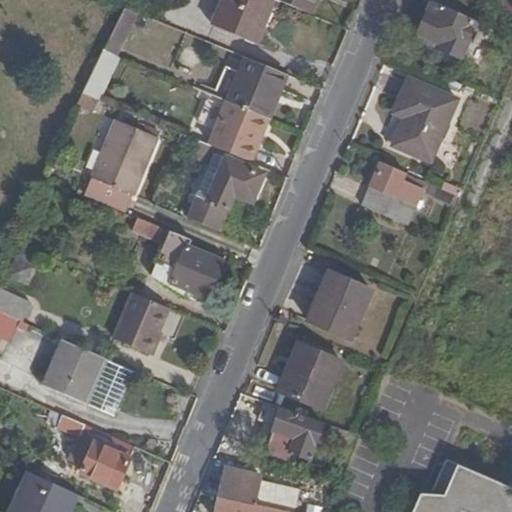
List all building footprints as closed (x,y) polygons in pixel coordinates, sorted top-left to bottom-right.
[(270,0),(222,0),(213,25),(257,44),(264,28),(260,26),(270,0)] [(264,28),(275,1),(271,0),(270,0),(260,26),(264,28)] [(271,0),(275,1),(309,16),(315,0),(271,0)] [(511,0),(500,0),(493,14),(511,22),(511,0)] [(475,24),(432,3),(415,41),(427,55),(455,68),(475,24)] [(97,49),(76,106),(94,112),(115,56),(97,49)] [(266,120),(285,76),(246,60),(228,104),(266,120)] [(431,162),(457,100),(408,79),(387,129),(398,135),(393,145),(431,162)] [(254,149),(266,120),(228,104),(216,133),(254,149)] [(113,122),(81,197),(124,214),(154,140),(113,122)] [(219,157),(221,153),(193,142),(189,153),(203,159),(179,219),(211,232),(227,193),(245,200),(256,173),(219,157)] [(453,196),(381,165),(362,208),(405,226),(420,192),(449,204),(453,196)] [(206,299),(224,257),(137,220),(131,233),(163,247),(151,275),(206,299)] [(350,337),(370,289),(328,272),(308,319),(350,337)] [(146,355),(165,310),(131,295),(112,339),(146,355)] [(0,314),(0,349),(4,351),(12,333),(17,322),(0,314)] [(280,316),(278,322),(285,325),(288,319),(280,316)] [(17,322),(12,333),(22,337),(27,326),(17,322)] [(102,411),(122,367),(63,342),(43,385),(102,411)] [(310,406),(327,358),(285,344),(268,391),(310,406)] [(399,383),(396,395),(417,401),(421,390),(399,383)] [(407,404),(375,407),(377,421),(408,418),(407,404)] [(322,423),(281,409),(267,452),(286,458),(288,451),(310,459),(322,423)] [(115,490),(133,449),(62,417),(56,428),(94,444),(81,474),(115,490)] [(347,450),(353,434),(332,427),(327,443),(347,450)] [(509,511),(511,506),(511,489),(432,457),(409,511),(509,511)] [(226,468),(220,497),(255,505),(261,476),(226,468)] [(68,511),(76,496),(28,473),(10,511),(68,511)] [(220,497),(216,511),(285,511),(276,510),(255,505),(220,497)]
